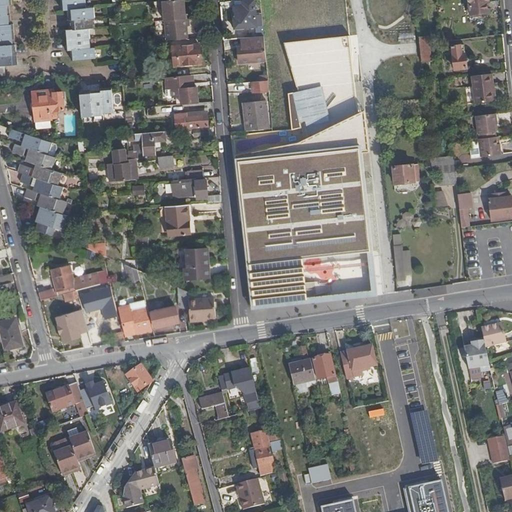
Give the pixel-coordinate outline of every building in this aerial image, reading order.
[(86,7),(85,0),(60,0),(61,9),(69,8),(86,7)] [(185,11),(184,0),(177,0),(161,1),(162,21),(164,21),(183,20),(183,12),(185,11)] [(233,28),(256,26),(253,0),(241,0),(242,5),(235,6),(236,19),(232,19),(233,28)] [(303,0),(305,9),(319,6),(317,0),(303,0)] [(390,0),(392,25),(409,24),(407,0),(390,0)] [(489,10),(488,1),(469,3),(470,12),(489,10)] [(0,14),(8,14),(7,4),(0,4),(0,14)] [(94,6),(86,7),(69,8),(70,19),(93,17),(95,17),(94,6)] [(376,12),(375,38),(383,38),(384,21),(385,21),(386,12),(376,12)] [(9,14),(8,14),(0,14),(0,25),(10,24),(9,14)] [(94,27),(93,17),(70,19),(68,19),(68,29),(89,27),(94,27)] [(164,21),(166,42),(175,41),(187,40),(186,28),(188,27),(188,19),(183,20),(164,21)] [(12,24),(10,24),(0,25),(0,35),(13,34),(12,24)] [(90,37),(89,27),(68,29),(64,29),(65,39),(90,37)] [(13,34),(0,35),(0,45),(13,44),(14,44),(13,34)] [(286,42),(288,48),(353,41),(352,35),(349,35),(286,42)] [(428,35),(418,36),(419,42),(420,54),(420,60),(429,59),(430,59),(428,35)] [(239,63),(266,60),(263,36),(241,38),(242,46),(237,47),(239,63)] [(90,37),(65,39),(65,49),(70,49),(91,47),(90,37)] [(353,41),(288,48),(298,91),(307,128),(302,129),(293,94),(288,93),(293,129),(295,148),(237,153),(244,221),(258,220),(264,293),(292,288),(290,259),(303,258),(372,249),(364,151),(370,151),(366,109),(359,110),(357,81),(353,41)] [(197,43),(175,45),(177,64),(199,62),(197,43)] [(0,55),(14,54),(13,44),(0,45),(0,55)] [(460,44),(452,45),(454,69),(466,67),(465,55),(461,56),(460,44)] [(95,47),(91,47),(70,49),(71,60),(95,58),(95,47)] [(15,54),(14,54),(0,55),(0,65),(3,65),(16,64),(15,54)] [(495,101),(492,73),(472,76),(475,103),(495,101)] [(182,97),(182,104),(197,103),(196,86),(191,87),(190,76),(166,78),(167,90),(173,90),(174,98),(182,97)] [(253,92),(268,91),(267,80),(252,82),(253,92)] [(363,81),(357,81),(359,110),(366,109),(363,81)] [(100,88),(100,90),(102,113),(113,112),(111,88),(100,88)] [(53,89),(32,91),(35,120),(36,120),(51,119),(51,111),(63,109),(61,92),(53,92),(53,89)] [(100,90),(89,91),(91,116),(103,115),(102,113),(100,90)] [(89,91),(80,92),(82,116),(91,116),(89,91)] [(248,112),(250,130),(263,129),(267,129),(264,102),(242,104),(242,112),(248,112)] [(148,108),(134,109),(134,113),(140,117),(149,117),(148,108)] [(205,113),(188,114),(175,116),(176,128),(206,124),(205,113)] [(134,114),(130,114),(132,133),(134,133),(142,133),(141,126),(133,126),(133,123),(135,123),(134,114)] [(497,124),(496,114),(476,116),(478,133),(496,130),(495,125),(497,124)] [(21,141),(20,145),(47,153),(51,140),(10,128),(7,136),(21,141)] [(207,128),(195,129),(195,137),(209,135),(207,128)] [(165,139),(164,130),(142,133),(134,133),(135,140),(139,139),(140,145),(133,145),(134,151),(127,152),(127,155),(128,159),(134,159),(146,158),(146,155),(156,154),(155,140),(165,139)] [(478,133),(479,140),(497,137),(496,130),(478,133)] [(497,137),(479,140),(481,157),(501,155),(500,145),(498,145),(497,137)] [(233,141),(234,150),(243,149),(242,139),(233,141)] [(26,156),(25,160),(35,163),(51,168),(55,156),(47,153),(20,145),(14,143),(12,152),(26,156)] [(135,174),(134,159),(128,159),(127,155),(124,155),(123,149),(112,150),(113,163),(114,180),(133,179),(133,174),(135,174)] [(372,249),(373,256),(380,255),(370,151),(364,151),(372,249)] [(438,176),(455,175),(455,168),(454,159),(430,162),(429,158),(429,151),(424,151),(427,177),(438,176)] [(457,152),(453,152),(453,155),(454,159),(455,168),(461,167),(460,159),(458,159),(457,152)] [(173,165),(172,155),(156,157),(157,166),(173,165)] [(19,163),(16,171),(22,172),(57,184),(61,172),(51,168),(35,163),(34,168),(19,163)] [(416,163),(392,166),(394,184),(413,181),(413,180),(418,180),(416,163)] [(189,171),(189,179),(194,179),(203,177),(202,169),(189,171)] [(33,186),(32,189),(59,198),(63,185),(57,184),(22,172),(19,181),(33,186)] [(455,175),(438,176),(439,186),(457,184),(455,175)] [(206,197),(207,202),(221,201),(220,194),(207,196),(205,180),(195,181),(194,179),(189,179),(172,181),(173,195),(188,193),(188,191),(191,190),(190,187),(195,186),(197,198),(206,197)] [(144,185),(135,185),(135,195),(145,194),(144,185)] [(37,200),(36,203),(40,205),(63,212),(66,201),(59,198),(32,189),(26,187),(24,195),(37,200)] [(443,190),(433,191),(434,208),(444,207),(443,190)] [(487,194),(490,220),(511,217),(511,204),(511,196),(506,196),(505,191),(487,194)] [(458,193),(459,208),(460,208),(466,207),(472,206),(470,192),(458,193)] [(197,232),(195,203),(174,205),(177,234),(197,232)] [(62,229),(67,214),(63,212),(40,205),(35,221),(38,222),(35,228),(53,234),(55,227),(62,229)] [(460,208),(462,226),(468,226),(466,207),(460,208)] [(258,220),(244,221),(251,309),(376,295),(376,290),(371,291),(371,290),(306,297),(303,258),(290,259),(292,288),(264,293),(258,220)] [(147,235),(135,235),(136,246),(148,245),(147,235)] [(88,247),(88,249),(100,255),(100,244),(88,246),(88,247)] [(401,244),(393,245),(396,281),(405,280),(401,244)] [(183,280),(186,280),(208,278),(204,249),(186,250),(187,268),(182,269),(183,280)] [(373,256),(373,255),(367,255),(371,290),(371,291),(376,290),(373,256)] [(100,283),(97,274),(73,280),(68,263),(50,268),(56,288),(52,289),(52,286),(38,290),(40,300),(53,296),(63,293),(76,290),(100,283)] [(129,281),(139,279),(137,270),(125,263),(129,281)] [(319,279),(313,280),(315,295),(330,290),(330,285),(319,282),(319,279)] [(0,285),(0,296),(10,294),(7,284),(0,285)] [(109,287),(82,295),(84,302),(102,298),(105,305),(108,304),(107,302),(112,301),(109,287)] [(179,307),(188,310),(187,300),(187,291),(178,287),(179,307)] [(65,301),(78,297),(76,290),(63,293),(65,301)] [(65,301),(63,293),(53,296),(40,300),(42,307),(65,301)] [(213,297),(187,300),(188,310),(189,319),(216,317),(213,297)] [(144,307),(147,307),(145,299),(128,303),(128,305),(119,307),(126,335),(151,329),(144,307)] [(175,304),(149,310),(153,329),(180,323),(175,304)] [(88,311),(82,313),(86,325),(91,324),(88,311)] [(14,317),(0,320),(0,338),(0,340),(3,349),(21,344),(14,317)] [(72,350),(92,344),(88,331),(86,325),(66,331),(72,350)] [(501,325),(480,330),(481,336),(484,349),(505,344),(501,325)] [(479,370),(489,368),(487,361),(484,349),(481,336),(468,339),(469,345),(463,346),(468,367),(478,365),(479,370)] [(357,348),(342,352),(347,378),(365,374),(364,370),(371,368),(371,366),(377,365),(373,345),(363,347),(357,348)] [(259,366),(255,354),(249,356),(252,368),(259,366)] [(332,355),(316,358),(321,383),(337,380),(332,355)] [(294,383),(316,379),(312,359),(290,363),(294,383)] [(142,365),(128,374),(138,390),(152,380),(142,365)] [(246,392),(249,408),(261,406),(251,365),(224,372),(228,386),(239,383),(242,383),(243,392),(246,392)] [(91,410),(111,401),(98,369),(78,377),(91,410)] [(221,387),(228,386),(224,372),(217,374),(221,387)] [(339,381),(329,383),(332,394),(342,392),(339,381)] [(76,404),(82,417),(90,414),(78,382),(46,393),(53,412),(76,404)] [(228,418),(222,394),(199,400),(202,412),(215,408),(219,420),(228,418)] [(19,400),(0,407),(0,413),(6,430),(27,421),(19,400)] [(502,403),(498,404),(502,425),(506,424),(504,417),(510,416),(506,402),(502,403)] [(176,407),(168,409),(172,423),(180,421),(176,407)] [(429,418),(412,420),(418,454),(409,455),(410,464),(436,460),(429,418)] [(109,423),(99,438),(103,449),(117,430),(109,423)] [(511,424),(503,427),(505,435),(507,446),(511,444),(511,424)] [(277,428),(268,430),(269,435),(273,453),(276,453),(276,451),(284,449),(284,446),(281,433),(278,433),(277,428)] [(265,445),(270,444),(266,429),(261,430),(254,432),(257,444),(254,444),(259,463),(261,462),(272,460),(270,449),(266,450),(265,445)] [(70,439),(72,446),(77,460),(96,453),(88,432),(70,439)] [(306,436),(309,448),(309,450),(315,449),(312,435),(306,436)] [(505,435),(487,438),(493,462),(510,458),(507,446),(505,435)] [(72,446),(70,439),(69,437),(55,442),(52,446),(54,452),(72,446)] [(169,437),(148,442),(154,465),(175,459),(169,437)] [(79,467),(77,460),(72,446),(54,452),(62,473),(79,467)] [(0,479),(8,476),(0,453),(0,479)] [(193,454),(182,457),(194,502),(203,500),(193,463),(196,463),(193,454)] [(272,460),(261,462),(263,473),(275,471),(272,460)] [(355,460),(349,462),(352,472),(358,470),(355,460)] [(139,486),(158,482),(154,465),(134,469),(138,481),(139,486)] [(80,470),(79,467),(62,473),(63,476),(80,470)] [(134,469),(124,484),(138,481),(134,469)] [(511,496),(511,474),(499,477),(500,481),(503,495),(504,499),(511,496)] [(258,476),(235,481),(242,507),(249,505),(264,501),(258,476)] [(352,511),(350,498),(316,506),(317,511),(445,511),(439,480),(406,487),(411,511),(352,511)] [(143,500),(139,486),(138,481),(124,484),(121,492),(125,504),(143,500)] [(500,481),(494,482),(497,497),(503,495),(500,481)] [(29,490),(19,493),(21,501),(32,498),(29,490)] [(17,494),(12,495),(16,507),(21,506),(17,494)] [(49,496),(27,504),(29,511),(54,511),(52,504),(49,496)]
